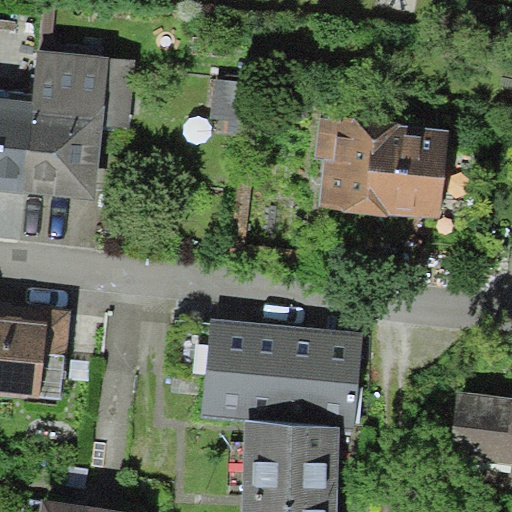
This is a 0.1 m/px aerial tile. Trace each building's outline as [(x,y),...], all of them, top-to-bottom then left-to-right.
[(36,107),(0,103),(0,194),(103,205),(118,59),(42,51),(36,107)] [(460,133),(328,122),(320,217),(452,228),(460,133)] [(65,309),(0,304),(0,399),(58,403),(65,309)] [(366,338),(214,323),(205,421),(253,425),(349,434),(357,435),(366,338)] [(346,511),(349,434),(253,425),(249,511),(346,511)]
